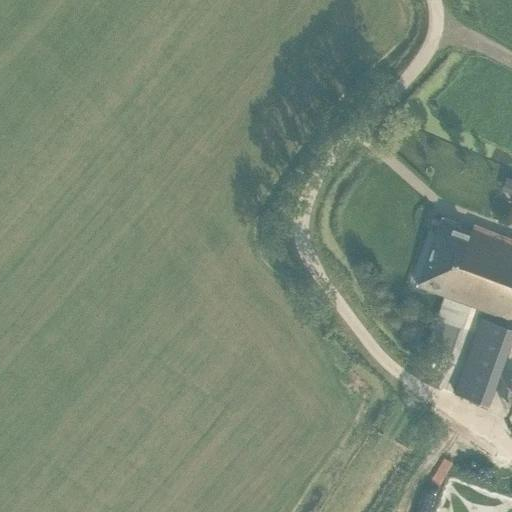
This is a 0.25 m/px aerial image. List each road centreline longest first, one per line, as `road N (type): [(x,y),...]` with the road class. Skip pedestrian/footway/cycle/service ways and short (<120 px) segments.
road 1 (unclassified): [(433,0),(425,55),(322,167),(299,227),(310,261),(357,329),(424,389)]
road 2 (track): [(424,389),(338,511)]
